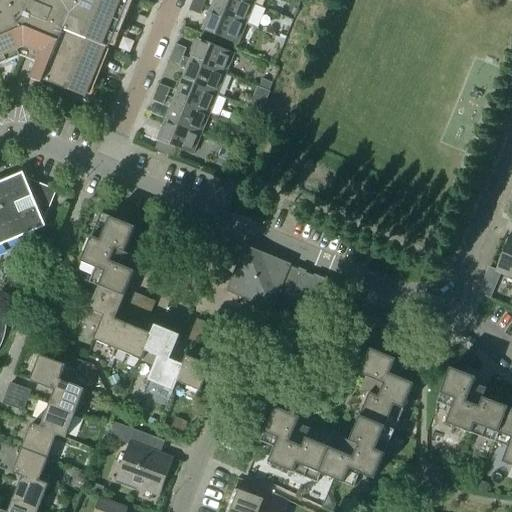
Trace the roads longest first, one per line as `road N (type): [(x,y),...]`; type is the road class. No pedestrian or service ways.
road 1 (residential): [(234,221),(198,304),(327,355)]
road 2 (residential): [(191,511),(226,414),(327,355)]
road 3 (residential): [(102,165),(171,0)]
road 4 (residential): [(395,288),(234,221)]
road 5 (residential): [(446,301),(511,148)]
road 6 (residential): [(234,221),(102,165)]
